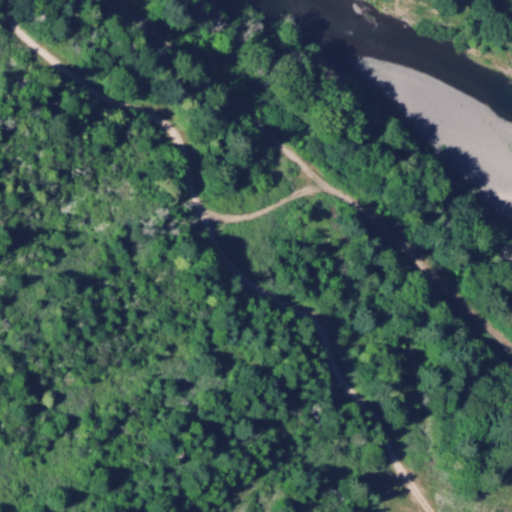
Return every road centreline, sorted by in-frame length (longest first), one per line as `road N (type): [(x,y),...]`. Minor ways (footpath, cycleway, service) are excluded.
road 1 (track): [(192,204),(221,271),(297,316),(342,395),(376,422),(403,499)]
road 2 (track): [(108,0),(315,181)]
